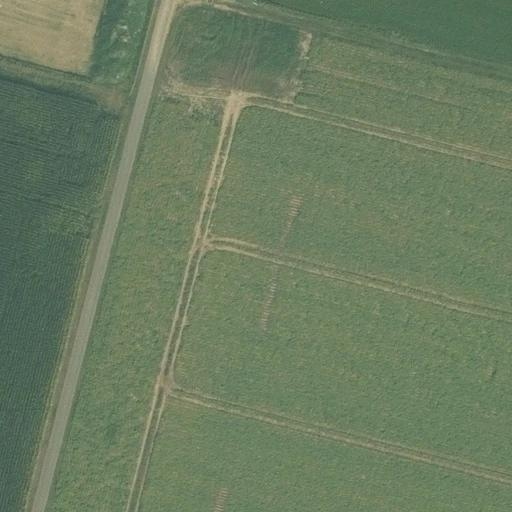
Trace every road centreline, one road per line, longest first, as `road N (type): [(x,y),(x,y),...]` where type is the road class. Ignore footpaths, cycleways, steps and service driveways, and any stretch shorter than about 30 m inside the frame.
road 1 (track): [(37,511),(168,0)]
road 2 (track): [(209,0),(511,76)]
